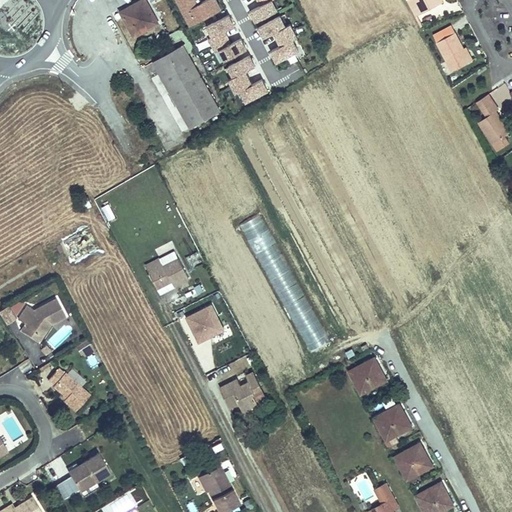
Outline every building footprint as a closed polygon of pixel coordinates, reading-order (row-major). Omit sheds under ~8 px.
[(158,23),(145,0),(141,0),(121,12),(135,36),(158,23)] [(177,0),(188,23),(223,8),(219,0),(177,0)] [(252,11),(255,19),(281,10),(277,0),(243,0),(248,12),(252,11)] [(408,0),(415,15),(438,4),(436,0),(408,0)] [(202,25),(219,61),(249,47),(243,36),(231,42),(225,29),(236,23),(230,11),(202,25)] [(275,60),(301,49),(295,35),(298,33),(292,20),(286,22),(282,12),(258,22),(264,36),(274,31),(280,43),(270,47),(275,60)] [(427,12),(418,15),(420,22),(429,19),(427,12)] [(433,35),(452,71),(470,61),(464,49),(455,33),(456,33),(452,25),(433,35)] [(191,40),(183,27),(170,34),(173,41),(182,36),(186,43),(191,40)] [(157,45),(152,36),(147,39),(152,48),(157,45)] [(149,44),(146,39),(139,43),(142,48),(149,44)] [(220,111),(188,53),(195,49),(191,40),(186,43),(153,61),(190,128),(220,111)] [(464,49),(470,61),(473,60),(466,47),(464,49)] [(240,102),(270,89),(264,75),(253,80),(248,68),(257,64),(252,52),(224,64),(240,102)] [(477,101),(483,109),(492,104),(491,102),(493,101),(488,94),(477,101)] [(479,122),(493,143),(505,135),(510,132),(501,119),(496,111),(498,109),(494,102),(496,101),(495,100),(493,101),(491,102),(492,104),(483,109),(487,116),(479,122)] [(501,119),(510,132),(511,130),(511,129),(504,117),(501,119)] [(505,135),(493,143),(498,150),(509,142),(505,135)] [(109,202),(101,205),(107,220),(116,216),(109,202)] [(310,354),(330,344),(260,213),(240,223),(310,354)] [(62,238),(72,260),(100,248),(90,225),(62,238)] [(158,256),(174,249),(171,242),(155,250),(158,256)] [(146,266),(157,289),(167,283),(173,281),(175,285),(189,277),(179,257),(163,266),(160,259),(146,266)] [(43,329),(53,316),(56,318),(70,311),(61,292),(39,304),(33,299),(23,312),(30,317),(29,318),(43,329)] [(185,315),(198,342),(225,329),(212,302),(185,315)] [(0,310),(7,322),(15,317),(7,304),(0,308),(0,310)] [(25,322),(43,335),(56,318),(53,316),(43,329),(29,318),(25,322)] [(93,332),(76,342),(81,351),(98,341),(93,332)] [(92,368),(100,363),(95,353),(86,358),(92,368)] [(389,381),(376,356),(348,371),(361,396),(389,381)] [(64,397),(76,408),(91,392),(80,383),(73,376),(66,370),(65,371),(61,367),(50,379),(55,383),(54,384),(66,395),(64,397)] [(73,376),(80,383),(83,380),(75,373),(73,376)] [(251,387),(261,407),(262,407),(257,396),(266,391),(259,376),(251,379),(255,386),(251,387)] [(239,385),(242,392),(251,387),(248,381),(239,385)] [(225,391),(235,410),(244,406),(248,414),(261,407),(251,387),(242,392),(239,385),(239,384),(225,391)] [(257,396),(262,407),(272,402),(266,391),(257,396)] [(414,428),(401,402),(372,417),(389,448),(400,442),(398,437),(414,428)] [(235,410),(239,418),(248,414),(244,406),(235,410)] [(0,453),(9,448),(0,433),(0,453)] [(435,467),(421,441),(394,456),(407,482),(435,467)] [(111,471),(99,452),(84,462),(85,465),(70,474),(84,496),(100,486),(96,480),(111,471)] [(85,465),(84,462),(68,471),(70,474),(85,465)] [(203,487),(211,503),(215,511),(240,511),(223,478),(203,487)] [(445,511),(457,506),(443,480),(415,495),(423,511),(445,511)] [(382,504),(380,504),(384,511),(395,511),(401,508),(388,482),(374,489),(382,504)] [(199,489),(207,505),(211,503),(203,487),(199,489)] [(135,490),(130,492),(136,503),(140,500),(135,490)] [(6,506),(0,510),(0,511),(42,511),(33,496),(15,507),(9,510),(6,506)]
